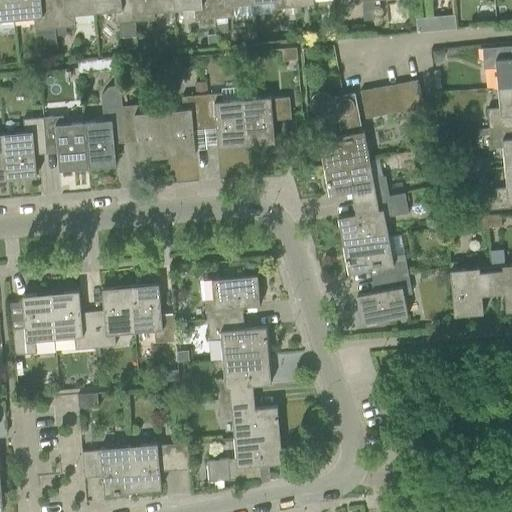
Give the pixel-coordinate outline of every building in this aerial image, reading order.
[(0,0),(0,21),(13,20),(11,0),(0,0)] [(40,0),(11,0),(13,20),(33,18),(34,36),(41,35),(42,46),(56,45),(55,29),(54,29),(52,3),(41,4),(40,0)] [(93,13),(91,0),(62,0),(63,2),(52,3),(54,29),(55,29),(74,27),(73,15),(93,13)] [(91,0),(93,13),(113,12),(114,24),(116,24),(134,22),(131,0),(91,0)] [(131,0),(134,22),(154,20),(153,12),(173,11),(171,0),(131,0)] [(171,0),(173,11),(193,9),(194,21),(200,21),(200,29),(214,27),(214,19),(211,0),(171,0)] [(211,0),(214,19),(226,18),(234,18),(232,5),(253,4),(252,0),(211,0)] [(293,8),(292,0),(252,0),(253,4),(272,2),(273,10),(293,8)] [(292,0),(293,8),(313,6),(312,0),(292,0)] [(454,15),(441,16),(441,17),(442,30),(455,29),(454,15)] [(226,18),(214,19),(214,27),(215,35),(227,34),(226,18)] [(134,22),(116,24),(118,39),(135,37),(134,22)] [(215,35),(206,36),(207,48),(216,47),(215,35)] [(134,40),(124,41),(124,51),(135,50),(134,40)] [(497,88),(511,86),(511,57),(509,58),(508,46),(481,48),(483,69),(495,68),(497,88)] [(282,61),(296,60),(295,48),(282,49),(282,61)] [(432,52),(433,62),(439,62),(443,57),(443,51),(432,52)] [(164,58),(157,58),(159,72),(165,71),(164,58)] [(89,61),(78,62),(79,72),(90,71),(89,61)] [(417,80),(406,82),(411,110),(423,107),(417,80)] [(406,82),(395,84),(400,112),(411,110),(406,82)] [(400,112),(395,84),(383,86),(388,114),(400,112)] [(103,120),(83,122),(87,168),(115,165),(112,133),(124,132),(122,106),(120,86),(108,87),(101,96),(103,120)] [(206,94),(201,95),(203,121),(214,120),(217,148),(246,145),(241,99),(240,86),(221,88),(221,93),(206,94)] [(388,114),(383,86),(371,88),(377,116),(388,114)] [(511,86),(497,88),(499,107),(486,109),(488,129),(511,126),(511,86)] [(377,116),(371,88),(360,91),(365,118),(377,116)] [(369,159),(367,150),(363,131),(361,131),(354,93),(333,97),(334,101),(332,102),(329,96),(324,93),(318,92),(313,95),(309,100),(309,106),(312,112),(326,109),(326,114),(335,112),(340,135),(318,139),(323,167),(369,159)] [(182,109),(162,110),(166,156),(195,154),(192,122),(203,121),(201,95),(196,95),(181,96),(182,109)] [(270,97),(241,99),(246,145),(274,142),(272,120),(291,118),(289,97),(270,99),(270,97)] [(166,156),(162,110),(142,112),(142,104),(122,106),(124,132),(135,131),(138,159),(166,156)] [(62,115),(42,117),(45,143),(56,142),(59,170),(87,168),(83,122),(63,123),(62,115)] [(24,131),(4,133),(8,179),(36,176),(33,144),(45,143),(42,117),(22,119),(24,131)] [(511,126),(488,129),(490,149),(502,148),(504,168),(511,166),(511,126)] [(372,178),(369,159),(323,167),(328,195),(351,191),(353,203),(388,196),(385,176),(372,178)] [(493,189),(494,195),(485,196),(486,210),(495,209),(500,209),(511,207),(511,166),(504,168),(506,188),(493,189)] [(353,203),(355,214),(337,217),(343,245),(388,237),(384,217),(409,213),(405,193),(388,196),(353,203)] [(486,216),(487,228),(500,227),(499,215),(486,216)] [(487,228),(486,216),(472,217),(473,230),(487,228)] [(392,257),(388,237),(343,245),(348,273),(379,267),(381,279),(408,274),(404,254),(392,257)] [(492,294),(490,267),(457,270),(456,262),(449,263),(450,270),(451,296),(453,316),(482,313),(481,295),(492,294)] [(511,264),(490,267),(492,294),(504,293),(505,311),(511,310),(511,264)] [(233,269),(222,270),(222,278),(233,277),(233,269)] [(408,274),(381,279),(383,290),(356,295),(362,324),(407,315),(403,295),(411,294),(408,274)] [(211,279),(213,299),(205,300),(206,320),(232,318),(231,307),(259,304),(257,275),(233,277),(222,278),(211,279)] [(158,283),(129,286),(134,332),(153,331),(154,343),(175,341),(173,314),(161,315),(158,283)] [(134,332),(129,286),(101,288),(104,320),(92,321),(95,348),(115,346),(114,334),(134,332)] [(78,290),(50,293),(54,339),(74,337),(75,350),(95,348),(92,321),(81,323),(78,290)] [(54,339),(50,293),(21,295),(24,327),(12,328),(14,355),(35,353),(34,340),(54,339)] [(232,318),(206,320),(208,340),(220,339),(222,359),(268,355),(265,326),(233,329),(232,318)] [(186,352),(176,353),(177,363),(180,363),(187,362),(186,352)] [(268,355),(222,359),(224,379),(216,379),(217,399),(253,396),(252,385),(270,383),(268,355)] [(177,369),(162,370),(163,380),(178,379),(177,369)] [(170,386),(160,386),(160,397),(171,396),(170,386)] [(175,386),(176,399),(186,398),(185,386),(175,386)] [(83,391),(76,392),(76,395),(77,406),(85,406),(83,391)] [(254,408),(253,396),(217,399),(219,419),(232,418),(234,438),(279,434),(277,406),(254,408)] [(236,458),(227,459),(206,460),(208,481),(260,477),(259,464),(282,462),(279,434),(234,438),(236,458)] [(189,469),(187,442),(175,443),(177,470),(189,469)] [(177,470),(175,443),(157,445),(157,443),(128,445),(132,491),(160,489),(159,471),(177,470)] [(100,447),(100,449),(81,451),(84,477),(102,476),(104,493),(132,491),(128,445),(100,447)] [(511,511),(511,503),(497,507),(498,511),(511,511)]
